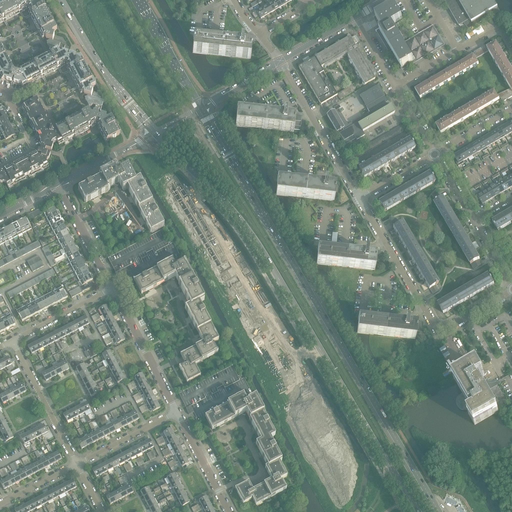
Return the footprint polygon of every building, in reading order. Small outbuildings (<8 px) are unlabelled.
[(23,0),(10,0),(0,5),(0,24),(15,16),(19,14),(25,11),(27,10),(26,9),(28,10),(28,12),(30,16),(42,39),(45,37),(46,39),(52,41),(52,42),(50,41),(46,43),(51,51),(52,51),(53,51),(53,50),(54,50),(54,49),(68,54),(69,50),(68,48),(69,47),(68,47),(66,44),(66,42),(65,42),(63,38),(52,35),(53,33),(57,31),(54,26),(55,26),(54,23),(53,23),(46,10),(47,10),(45,7),(44,7),(42,2),(38,5),(36,4),(37,2),(31,0),(31,1),(29,1),(29,0),(28,0),(23,0)] [(282,7),(278,0),(276,0),(272,2),(277,10),(282,7)] [(272,2),(267,5),(271,13),(277,10),(272,2)] [(262,8),(266,16),(271,13),(267,5),(262,8)] [(379,25),(381,28),(382,30),(382,31),(387,28),(391,25),(403,18),(396,6),(385,12),(375,18),(379,25)] [(266,16),(262,8),(257,11),(261,19),(266,16)] [(395,32),(393,28),(391,25),(387,28),(382,31),(382,30),(381,30),(383,33),(382,34),(382,35),(379,37),(397,66),(399,65),(400,64),(403,69),(414,62),(404,45),(396,31),(395,32)] [(415,38),(407,43),(411,51),(412,52),(417,60),(426,55),(434,50),(443,45),(433,28),(424,33),(415,38)] [(354,45),(350,39),(350,38),(349,37),(348,38),(347,38),(315,57),(321,68),(346,53),(348,55),(347,55),(348,56),(347,56),(363,83),(365,85),(366,85),(375,79),(373,76),(374,75),(374,74),(372,70),(371,70),(367,63),(365,59),(361,52),(358,48),(357,47),(357,46),(356,46),(355,47),(354,45)] [(194,39),(194,44),(193,53),(251,59),(252,45),(244,44),(244,40),(240,40),(240,44),(194,39)] [(69,57),(68,57),(67,56),(68,56),(67,55),(63,54),(62,54),(62,56),(60,55),(58,52),(58,53),(54,55),(53,52),(47,55),(47,57),(45,58),(39,61),(37,62),(36,61),(32,63),(32,65),(31,65),(29,67),(29,66),(22,70),(19,71),(18,71),(18,70),(16,69),(15,69),(15,70),(12,69),(13,69),(6,56),(6,55),(7,55),(5,52),(4,52),(0,43),(0,79),(1,80),(2,81),(6,78),(7,79),(6,80),(7,80),(7,81),(11,82),(11,81),(11,82),(11,83),(14,83),(14,82),(15,83),(14,83),(18,84),(19,84),(21,84),(23,88),(63,67),(65,66),(65,65),(66,65),(66,66),(67,68),(66,68),(69,73),(77,89),(80,94),(81,93),(81,94),(83,93),(84,95),(91,97),(90,98),(88,97),(85,99),(89,107),(91,106),(91,107),(91,106),(92,106),(92,105),(93,105),(95,106),(94,111),(100,113),(104,101),(103,100),(100,95),(99,95),(98,93),(90,91),(90,89),(94,87),(92,83),(94,82),(92,79),(91,79),(90,79),(87,73),(84,66),(85,65),(84,62),(81,63),(79,59),(80,59),(79,59),(76,61),(74,60),(75,58),(74,57),(71,56),(70,56),(69,57)] [(496,63),(505,57),(496,43),(491,46),(487,49),(488,51),(496,63)] [(460,64),(465,72),(479,64),(475,58),(474,55),(460,64)] [(299,67),(317,99),(321,105),(337,96),(337,95),(321,68),(315,57),(309,60),(308,58),(302,61),(304,64),(299,67)] [(511,69),(505,57),(496,63),(504,77),(511,71),(511,69)] [(444,73),(449,81),(465,72),(460,64),(444,73)] [(429,82),(434,90),(449,81),(444,73),(429,82)] [(434,90),(429,82),(415,90),(420,98),(434,90)] [(339,109),(338,109),(337,110),(336,110),(327,116),(344,145),(356,139),(356,140),(365,135),(363,132),(395,113),(388,102),(387,102),(384,96),(385,96),(378,85),(360,96),(366,107),(369,112),(356,120),(353,122),(354,122),(351,124),(351,123),(348,125),(339,109)] [(337,94),(340,100),(354,92),(351,86),(337,94)] [(503,102),(511,96),(511,90),(511,89),(509,90),(500,94),(499,95),(501,98),(503,102)] [(481,99),(485,107),(501,98),(499,95),(497,96),(494,91),(481,99)] [(0,182),(2,183),(3,183),(6,184),(8,187),(12,184),(12,183),(15,182),(15,183),(25,178),(24,177),(30,174),(31,175),(40,170),(40,169),(43,167),(43,168),(48,166),(46,162),(48,159),(49,159),(50,155),(50,154),(45,152),(45,151),(46,149),(51,150),(51,149),(52,149),(53,146),(53,145),(53,144),(57,142),(58,144),(59,145),(72,139),(72,137),(72,136),(75,135),(75,136),(80,133),(81,133),(88,130),(88,128),(89,128),(91,127),(95,125),(96,124),(97,125),(100,130),(101,132),(106,142),(119,135),(114,126),(116,125),(115,122),(113,123),(110,119),(111,119),(110,118),(107,120),(105,119),(106,117),(105,117),(102,116),(101,116),(100,117),(99,116),(98,116),(99,115),(98,115),(94,114),(93,116),(91,116),(89,112),(85,114),(84,113),(84,112),(81,114),(81,115),(82,116),(69,123),(68,122),(67,121),(64,122),(65,123),(65,125),(57,129),(56,129),(55,130),(54,130),(53,129),(51,129),(50,127),(51,127),(48,120),(47,117),(46,117),(40,105),(39,102),(38,102),(36,99),(21,107),(25,116),(27,116),(28,115),(30,118),(29,118),(29,119),(30,118),(31,121),(30,122),(35,131),(36,131),(38,133),(36,134),(36,135),(39,139),(40,142),(41,144),(40,145),(40,147),(42,147),(41,149),(40,151),(39,151),(38,152),(38,153),(38,154),(36,154),(36,153),(30,157),(29,156),(26,158),(27,158),(14,165),(11,166),(5,170),(5,171),(4,171),(3,171),(2,171),(1,170),(0,172),(0,182)] [(485,107),(481,99),(465,108),(470,116),(485,107)] [(470,116),(465,108),(450,117),(455,125),(470,116)] [(296,117),(293,116),(287,116),(287,114),(283,113),(283,117),(239,112),(237,112),(236,126),(294,133),(294,130),(295,121),(296,117)] [(10,118),(8,115),(7,113),(1,115),(3,118),(0,119),(0,127),(9,123),(7,119),(10,118)] [(455,125),(450,117),(436,125),(441,134),(455,125)] [(12,129),(10,125),(9,123),(0,127),(0,129),(2,134),(0,135),(1,135),(12,129)] [(510,134),(505,125),(501,128),(506,137),(510,134)] [(506,137),(501,128),(496,131),(501,139),(506,137)] [(17,131),(16,132),(14,133),(12,129),(1,135),(3,134),(5,139),(1,141),(0,141),(0,147),(20,137),(18,134),(17,131)] [(501,139),(496,131),(491,134),(496,142),(501,139)] [(496,142),(491,134),(487,136),(492,145),(496,142)] [(492,145),(487,136),(482,139),(487,148),(492,145)] [(398,158),(407,153),(415,148),(412,145),(413,144),(412,143),(410,140),(409,139),(392,149),(398,158)] [(487,148),(482,139),(477,142),(482,150),(487,148)] [(482,150),(477,142),(473,145),(478,153),(482,150)] [(478,153),(473,145),(468,147),(473,156),(478,153)] [(473,156),(468,147),(463,150),(468,159),(473,156)] [(381,168),(390,163),(398,158),(392,149),(376,159),(381,168)] [(468,159),(463,150),(459,153),(464,161),(468,159)] [(465,163),(464,161),(459,153),(454,156),(457,161),(456,162),(458,167),(465,163)] [(364,178),(374,172),(381,168),(376,159),(359,169),(364,178)] [(86,203),(92,200),(100,196),(100,195),(101,194),(101,195),(109,191),(108,188),(107,187),(108,187),(109,188),(115,184),(114,182),(117,181),(118,181),(123,191),(127,189),(137,207),(150,233),(163,226),(164,226),(152,203),(140,180),(136,182),(128,168),(127,168),(127,169),(120,172),(120,173),(119,174),(116,168),(116,167),(101,175),(99,176),(100,178),(92,182),(79,189),(79,190),(80,190),(86,202),(85,202),(86,203)] [(412,183),(417,192),(434,182),(432,179),(433,178),(432,177),(431,177),(429,173),(412,183)] [(500,183),(505,191),(509,189),(504,180),(500,183)] [(278,181),(277,186),(276,195),(334,202),(336,188),(335,187),(335,189),(333,189),(333,185),(327,185),(327,183),(324,182),(324,186),(313,185),(278,181)] [(417,192),(412,183),(396,193),(401,202),(417,192)] [(495,186),(500,194),(505,191),(500,183),(495,186)] [(491,188),(496,197),(500,194),(495,186),(491,188)] [(486,191),(491,199),(496,197),(491,188),(486,191)] [(482,193),(487,202),(491,199),(486,191),(482,193)] [(487,202),(482,193),(481,192),(475,195),(478,200),(479,199),(482,204),(487,202)] [(401,202),(396,193),(379,203),(384,212),(401,202)] [(444,198),(443,198),(438,201),(435,203),(444,219),(453,214),(444,198)] [(46,218),(59,211),(58,210),(56,211),(55,208),(44,213),(46,218)] [(59,211),(46,218),(49,223),(59,217),(58,214),(59,213),(59,211)] [(511,222),(511,218),(509,213),(493,222),(495,226),(495,227),(496,227),(498,230),(498,231),(511,222)] [(453,214),(444,219),(453,234),(462,229),(453,214)] [(59,217),(49,223),(51,227),(63,221),(63,219),(62,219),(61,220),(59,217)] [(20,219),(27,232),(32,229),(26,218),(23,220),(22,218),(22,219),(22,218),(20,219)] [(17,223),(22,234),(27,232),(20,219),(19,220),(19,222),(17,223)] [(63,221),(51,227),(53,232),(64,226),(63,223),(64,222),(63,221)] [(399,224),(394,227),(393,228),(403,244),(412,239),(402,222),(399,224)] [(22,234),(17,223),(14,225),(13,223),(11,224),(18,236),(22,234)] [(18,236),(11,224),(10,225),(10,226),(8,228),(13,239),(18,236)] [(56,236),(68,230),(67,228),(66,229),(64,226),(53,232),(56,236)] [(13,239),(8,228),(5,229),(4,228),(2,229),(9,241),(13,239)] [(9,241),(2,229),(1,229),(1,230),(1,231),(0,231),(0,235),(4,244),(9,241)] [(462,249),(471,244),(462,229),(453,234),(462,249)] [(68,230),(56,236),(58,241),(69,235),(67,232),(69,231),(68,230)] [(123,277),(125,281),(127,285),(135,281),(134,281),(172,261),(172,262),(181,257),(173,243),(171,244),(170,243),(169,243),(168,241),(167,241),(161,231),(108,259),(112,266),(115,273),(120,270),(123,276),(123,277)] [(69,235),(58,241),(60,245),(73,239),(72,237),(70,238),(69,235)] [(73,239),(60,245),(63,250),(74,244),(72,241),(74,240),(73,240),(74,240),(73,239)] [(412,239),(403,244),(412,259),(421,253),(412,239)] [(74,244),(63,250),(60,251),(62,256),(65,254),(78,248),(77,246),(75,247),(74,244)] [(471,244),(462,249),(471,265),(471,264),(474,263),(479,260),(480,259),(471,244)] [(78,248),(65,254),(67,259),(78,253),(77,250),(78,250),(78,249),(78,248)] [(364,255),(318,250),(317,264),(374,271),(376,257),(375,258),(373,258),(374,254),(368,253),(368,252),(364,251),(364,255)] [(70,263),(82,257),(82,255),(81,255),(80,256),(78,253),(67,259),(70,263)] [(421,274),(430,269),(421,253),(412,259),(421,274)] [(72,268),(75,266),(83,262),(82,259),(83,259),(83,258),(82,257),(70,263),(72,268)] [(217,351),(213,344),(212,345),(212,344),(219,340),(212,326),(200,303),(204,300),(192,277),(185,261),(183,262),(176,266),(177,267),(176,268),(172,262),(172,261),(134,281),(135,281),(141,293),(141,294),(153,288),(153,289),(160,285),(159,284),(160,283),(161,284),(167,281),(167,280),(168,279),(168,280),(175,277),(179,283),(178,284),(190,305),(185,308),(186,310),(191,320),(195,328),(198,333),(199,336),(203,343),(180,354),(184,363),(186,362),(186,363),(180,367),(181,367),(181,368),(188,381),(188,382),(201,375),(195,365),(218,353),(217,351)] [(72,268),(75,272),(87,266),(86,264),(86,265),(86,264),(85,265),(83,262),(75,266),(72,268)] [(75,272),(77,277),(88,271),(86,268),(88,268),(88,267),(87,266),(75,272)] [(435,285),(436,284),(438,283),(430,269),(421,274),(429,288),(435,285)] [(120,270),(115,273),(118,280),(123,277),(123,276),(120,270)] [(77,277),(79,281),(92,275),(91,273),(91,274),(91,273),(89,274),(88,271),(77,277)] [(79,294),(83,292),(82,292),(94,286),(92,281),(93,280),(91,277),(93,277),(92,276),(92,275),(79,281),(77,283),(79,287),(76,289),(79,294)] [(472,285),(477,294),(494,284),(492,280),(491,278),(491,279),(489,276),(489,275),(472,285)] [(477,294),(472,285),(455,294),(460,303),(477,294)] [(57,289),(64,302),(65,301),(65,300),(68,298),(62,287),(57,289)] [(57,289),(53,292),(58,303),(61,301),(62,303),(64,302),(57,289)] [(53,292),(48,294),(55,307),(56,306),(56,304),(58,303),(53,292)] [(48,294),(44,297),(49,308),(52,306),(53,308),(53,307),(55,307),(48,294)] [(460,303),(455,294),(438,304),(444,313),(460,303)] [(44,297),(39,299),(46,311),(47,311),(47,310),(47,309),(49,308),(44,297)] [(39,299),(34,301),(40,312),(43,311),(44,312),(46,311),(39,299)] [(34,301),(30,304),(37,316),(38,316),(38,315),(37,314),(40,312),(34,301)] [(30,304),(25,306),(31,317),(34,316),(35,317),(37,316),(30,304)] [(102,315),(109,311),(106,305),(99,309),(102,315)] [(25,306),(21,308),(27,321),(29,320),(28,318),(31,317),(25,306)] [(27,321),(21,308),(16,311),(22,322),(25,320),(26,322),(26,321),(26,322),(27,321)] [(109,311),(102,315),(105,321),(113,317),(109,311)] [(5,317),(11,329),(13,329),(13,328),(12,327),(15,325),(10,314),(5,317)] [(89,324),(85,316),(80,319),(84,327),(89,324)] [(5,317),(0,319),(6,330),(9,329),(10,330),(11,329),(5,317)] [(113,317),(105,321),(108,327),(116,323),(113,317)] [(78,330),(84,327),(80,319),(74,322),(78,330)] [(359,319),(358,324),(357,333),(415,340),(417,324),(408,323),(408,321),(405,320),(404,324),(402,324),(396,323),(359,319)] [(72,333),(78,330),(74,322),(68,325),(72,333)] [(116,323),(108,327),(111,332),(119,329),(116,323)] [(66,336),(72,333),(68,325),(62,328),(66,336)] [(60,339),(66,336),(62,328),(56,331),(60,339)] [(119,329),(111,332),(114,338),(122,334),(119,329)] [(55,342),(60,339),(56,331),(51,334),(55,342)] [(51,334),(45,337),(49,345),(55,342),(51,334)] [(122,334),(114,338),(117,344),(125,340),(122,334)] [(43,348),(49,345),(45,337),(39,340),(43,348)] [(37,351),(43,348),(39,340),(33,344),(37,351)] [(37,351),(33,344),(28,347),(32,354),(37,351)] [(88,350),(91,356),(92,357),(96,355),(92,348),(88,350)] [(105,360),(113,356),(110,350),(102,354),(105,360)] [(113,356),(105,360),(108,366),(116,362),(113,356)] [(2,360),(6,367),(12,364),(11,363),(10,360),(8,357),(2,360)] [(59,365),(63,372),(69,369),(65,362),(59,365)] [(116,362),(108,366),(111,372),(119,368),(116,362)] [(79,374),(87,370),(84,364),(76,368),(79,374)] [(498,410),(511,402),(501,384),(499,381),(497,382),(497,381),(496,382),(495,383),(494,383),(492,384),(490,383),(488,384),(487,384),(486,384),(483,386),(481,382),(480,382),(478,379),(484,375),(478,364),(454,378),(453,378),(463,394),(460,396),(459,397),(458,398),(458,399),(457,399),(457,400),(457,401),(457,402),(457,403),(457,404),(457,405),(457,406),(458,406),(458,407),(459,407),(459,408),(460,408),(460,409),(461,409),(462,410),(463,410),(464,410),(465,410),(466,410),(467,410),(468,409),(471,408),(473,412),(468,414),(475,425),(498,412),(498,410)] [(59,365),(53,368),(57,375),(63,372),(59,365)] [(251,393),(244,378),(242,379),(241,378),(240,379),(239,376),(238,377),(232,366),(182,392),(182,391),(181,391),(181,392),(179,394),(186,408),(191,406),(194,412),(198,421),(205,417),(205,416),(227,405),(243,397),(251,393)] [(53,368),(48,371),(52,378),(57,375),(53,368)] [(119,368),(111,372),(114,378),(122,374),(119,368)] [(87,370),(79,374),(82,380),(90,376),(87,370)] [(52,378),(48,371),(42,374),(46,381),(52,378)] [(137,383),(145,379),(142,373),(134,377),(137,383)] [(511,373),(503,378),(499,381),(501,384),(511,402),(511,403),(511,373)] [(122,374),(114,378),(118,383),(125,380),(122,374)] [(90,376),(82,380),(85,386),(93,382),(90,376)] [(137,383),(140,389),(148,385),(145,379),(137,383)] [(88,391),(92,390),(96,388),(93,382),(85,386),(88,391)] [(16,387),(20,395),(26,392),(22,384),(16,387)] [(140,389),(143,395),(151,391),(148,385),(140,389)] [(11,390),(15,398),(20,395),(16,387),(11,390)] [(91,397),(92,397),(99,393),(96,388),(92,390),(88,391),(91,397)] [(5,393),(9,401),(15,398),(11,390),(5,393)] [(143,395),(146,400),(154,396),(151,391),(143,395)] [(9,401),(5,393),(0,395),(0,398),(3,404),(9,401)] [(146,400),(150,406),(157,402),(154,396),(146,400)] [(246,403),(243,397),(227,405),(205,416),(205,417),(212,429),(219,425),(220,427),(224,425),(224,424),(234,418),(242,414),(246,412),(250,419),(249,419),(261,441),(262,441),(260,443),(260,442),(256,444),(262,456),(267,467),(265,468),(266,470),(271,480),(264,484),(253,490),(249,481),(236,488),(237,489),(239,493),(238,493),(243,504),(251,500),(251,498),(252,498),(255,504),(256,505),(271,498),(286,490),(282,481),(281,482),(280,480),(286,477),(286,478),(287,477),(279,462),(282,461),(270,439),(275,436),(265,416),(263,412),(256,397),(254,398),(247,402),(248,403),(246,403)] [(81,405),(84,413),(90,410),(86,402),(81,405)] [(157,402),(150,406),(153,412),(160,408),(157,402)] [(79,416),(84,413),(81,405),(75,408),(79,416)] [(191,406),(186,408),(186,409),(189,415),(194,412),(191,406)] [(73,419),(79,416),(75,408),(69,411),(73,419)] [(67,422),(73,419),(69,411),(63,414),(67,422)] [(139,419),(135,411),(129,414),(133,422),(139,419)] [(133,422),(129,414),(124,417),(128,425),(133,422)] [(128,425),(124,417),(118,420),(122,428),(128,425)] [(122,428),(118,420),(112,424),(116,431),(122,428)] [(116,431),(112,424),(106,427),(110,434),(116,431)] [(42,435),(48,432),(44,425),(38,428),(42,435)] [(7,426),(0,430),(3,436),(10,432),(7,426)] [(110,434),(106,427),(100,430),(104,437),(110,434)] [(36,438),(42,435),(38,428),(32,431),(36,438)] [(166,438),(174,434),(171,428),(163,432),(166,438)] [(104,437),(100,430),(95,433),(99,440),(104,437)] [(30,441),(36,438),(32,431),(26,434),(30,441)] [(10,432),(3,436),(6,442),(13,438),(10,432)] [(89,436),(92,441),(93,443),(99,440),(95,433),(89,436)] [(30,441),(26,434),(20,437),(24,444),(30,441)] [(169,444),(177,440),(174,434),(166,438),(169,444)] [(89,436),(83,439),(87,446),(93,443),(92,441),(89,436)] [(87,446),(83,439),(77,442),(81,449),(87,446)] [(144,442),(148,450),(154,447),(150,439),(144,442)] [(172,450),(180,446),(177,440),(169,444),(172,450)] [(138,445),(142,453),(148,450),(144,442),(138,445)] [(132,449),(136,456),(142,453),(138,445),(132,449)] [(175,456),(183,452),(180,446),(172,450),(175,456)] [(127,452),(131,459),(136,456),(132,449),(127,452)] [(52,455),(56,463),(62,459),(58,452),(52,455)] [(121,455),(125,462),(131,459),(127,452),(121,455)] [(178,461),(186,458),(183,452),(175,456),(178,461)] [(52,455),(46,458),(50,466),(56,463),(52,455)] [(115,458),(119,465),(125,462),(121,455),(115,458)] [(46,458),(40,461),(44,469),(50,466),(46,458)] [(109,461),(113,468),(119,465),(115,458),(109,461)] [(186,458),(178,461),(181,467),(189,463),(186,458)] [(40,461),(35,464),(39,472),(44,469),(40,461)] [(103,464),(107,471),(113,468),(109,461),(103,464)] [(35,464),(29,467),(33,475),(39,472),(35,464)] [(98,467),(102,474),(107,471),(103,464),(98,467)] [(29,467),(23,470),(27,478),(33,475),(29,467)] [(102,474),(98,467),(92,470),(96,477),(102,474)] [(23,470),(17,473),(21,481),(27,478),(23,470)] [(17,473),(11,476),(15,484),(21,481),(17,473)] [(170,483),(177,479),(174,474),(166,478),(170,483)] [(11,476),(6,479),(10,487),(15,484),(11,476)] [(10,487),(6,479),(0,482),(4,490),(10,487)] [(177,479),(170,483),(173,489),(180,485),(177,479)] [(67,483),(71,491),(76,488),(72,480),(67,483)] [(65,494),(71,491),(67,483),(61,486),(65,494)] [(130,485),(124,488),(128,495),(133,492),(130,485)] [(180,485),(173,489),(176,495),(183,491),(180,485)] [(59,497),(65,494),(61,486),(55,489),(59,497)] [(143,497),(151,493),(148,487),(140,491),(143,497)] [(124,488),(118,491),(122,498),(128,495),(124,488)] [(53,500),(59,497),(55,489),(49,492),(53,500)] [(118,491),(112,494),(116,502),(122,498),(118,491)] [(183,491),(176,495),(179,501),(186,497),(183,491)] [(47,503),(53,500),(49,492),(43,495),(47,503)] [(151,493),(143,497),(146,503),(154,499),(151,493)] [(106,497),(110,505),(116,502),(112,494),(106,497)] [(42,506),(47,503),(43,495),(38,498),(42,506)] [(202,506),(209,502),(206,496),(199,500),(202,506)] [(186,497),(179,501),(182,507),(189,503),(186,497)] [(36,509),(42,506),(38,498),(32,501),(36,509)] [(154,499),(146,503),(149,509),(157,505),(154,499)] [(30,511),(36,509),(32,501),(26,504),(30,511)] [(209,502),(202,506),(205,511),(212,508),(209,502)]
